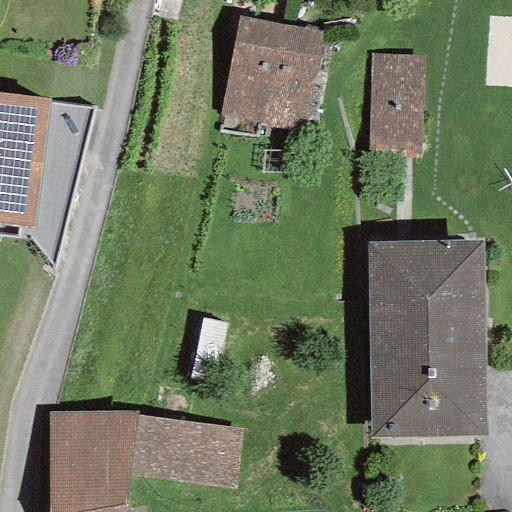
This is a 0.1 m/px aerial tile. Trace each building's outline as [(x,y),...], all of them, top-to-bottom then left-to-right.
[(238,16),(220,114),(303,129),(321,31),(238,16)] [(371,54),(368,150),(418,152),(423,56),(371,54)] [(0,93),(0,224),(32,228),(48,100),(0,93)] [(367,242),(370,437),(485,436),(480,241),(367,242)] [(48,511),(126,511),(125,504),(128,475),(136,416),(136,411),(48,412),(48,511)] [(233,489),(242,430),(136,416),(128,475),(233,489)]
